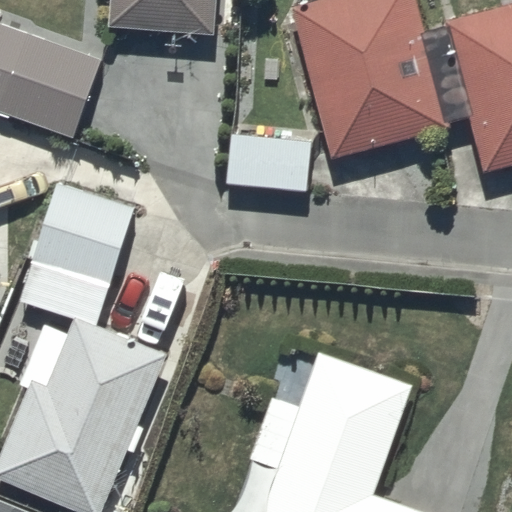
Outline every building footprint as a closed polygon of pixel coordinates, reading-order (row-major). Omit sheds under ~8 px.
[(219,20),(220,0),(115,0),(115,13),(219,20)] [(511,0),(484,0),(450,9),(452,14),(425,21),(419,0),(296,0),(334,144),(452,114),(450,108),(475,102),(489,158),(511,151),(511,0)] [(104,47),(0,9),(0,101),(74,128),(104,47)] [(317,129),(233,119),(228,172),(313,180),(317,129)] [(140,415),(169,341),(97,313),(137,202),(59,172),(20,287),(77,306),(72,323),(48,312),(22,378),(32,382),(0,461),(0,468),(101,509),(128,440),(135,443),(146,417),(140,415)] [(469,511),(377,481),(414,371),(320,338),(315,353),(289,344),(253,447),(280,457),(261,511),(469,511)] [(57,511),(59,507),(0,484),(0,511),(57,511)]
